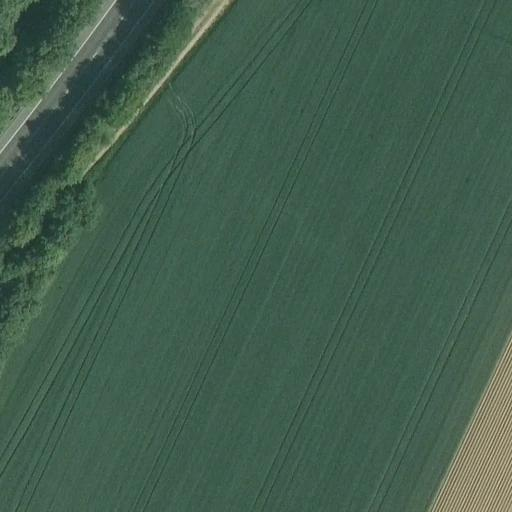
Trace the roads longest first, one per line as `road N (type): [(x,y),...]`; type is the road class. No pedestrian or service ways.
road 1 (track): [(0,269),(216,0)]
road 2 (primary): [(131,0),(0,170)]
